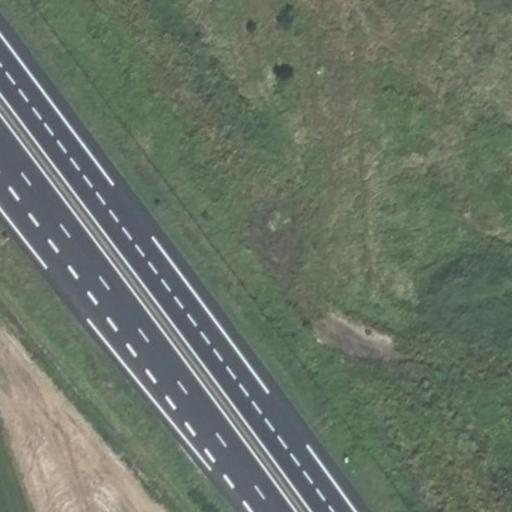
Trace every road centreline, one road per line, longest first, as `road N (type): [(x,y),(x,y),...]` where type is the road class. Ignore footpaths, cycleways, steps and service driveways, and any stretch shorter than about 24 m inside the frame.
road 1 (trunk): [(334,511),(0,64)]
road 2 (trunk): [(0,145),(275,511)]
road 3 (track): [(186,511),(0,277)]
